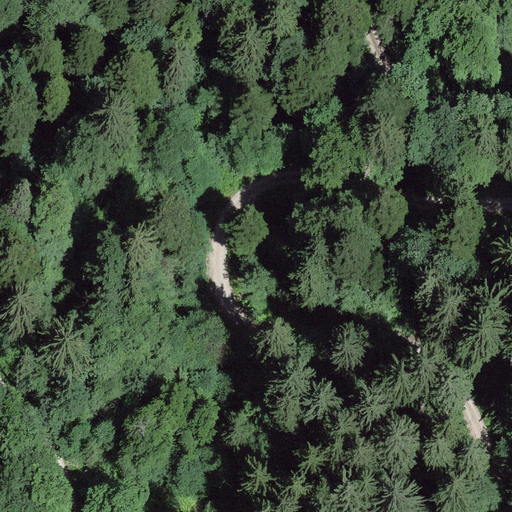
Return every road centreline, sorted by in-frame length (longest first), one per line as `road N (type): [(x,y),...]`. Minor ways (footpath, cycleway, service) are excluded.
road 1 (track): [(511,202),(435,205),(280,172),(240,185),(219,226),(216,274),(231,314),(260,348),(305,355),(395,337),(428,353),(466,400),(494,466),(499,511)]
road 2 (track): [(356,0),(400,88),(445,110),(511,103)]
road 3 (track): [(69,511),(57,458),(0,393)]
